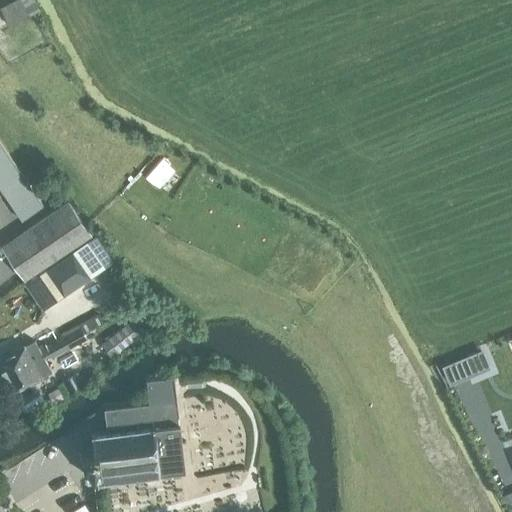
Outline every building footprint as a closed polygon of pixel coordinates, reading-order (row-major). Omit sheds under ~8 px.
[(0,188),(21,220),(43,205),(0,141),(0,188)] [(24,280),(91,233),(68,199),(0,246),(24,280)] [(71,250),(45,268),(64,294),(89,276),(71,250)] [(128,324),(102,343),(111,356),(138,337),(128,324)] [(63,336),(69,348),(87,338),(80,327),(63,336)] [(51,358),(69,348),(63,336),(45,346),(51,358)] [(0,373),(3,380),(44,357),(34,339),(0,357),(0,373)] [(444,366),(450,381),(487,366),(481,351),(444,366)] [(44,357),(3,380),(11,393),(52,371),(44,357)] [(186,377),(187,383),(188,389),(202,388),(202,382),(201,376),(186,377)] [(107,478),(177,470),(170,404),(103,411),(105,432),(91,433),(92,448),(82,449),(84,466),(94,464),(96,479),(99,479),(107,478)]
